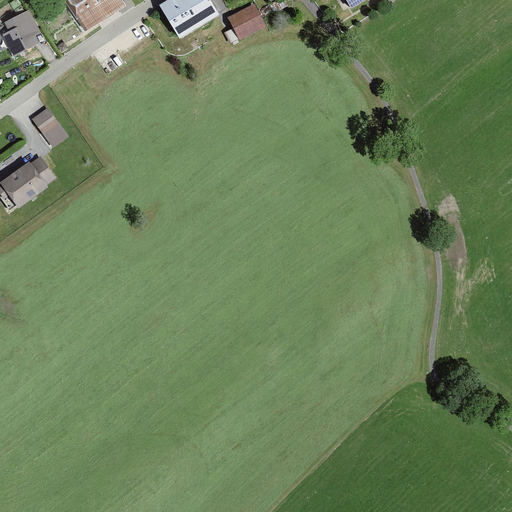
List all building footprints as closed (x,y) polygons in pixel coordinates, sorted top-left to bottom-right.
[(121,8),(114,0),(58,0),(81,34),(121,8)] [(117,0),(126,14),(141,5),(138,0),(117,0)] [(180,38),(219,14),(209,0),(169,0),(160,6),(180,38)] [(347,0),(352,8),(365,0),(347,0)] [(240,40),(267,25),(255,4),(228,18),(240,40)] [(2,35),(14,56),(39,44),(34,35),(40,32),(29,10),(5,22),(9,31),(2,35)] [(53,147),(68,136),(48,108),(33,119),(53,147)] [(0,183),(18,208),(49,186),(30,160),(0,182),(0,183)]
